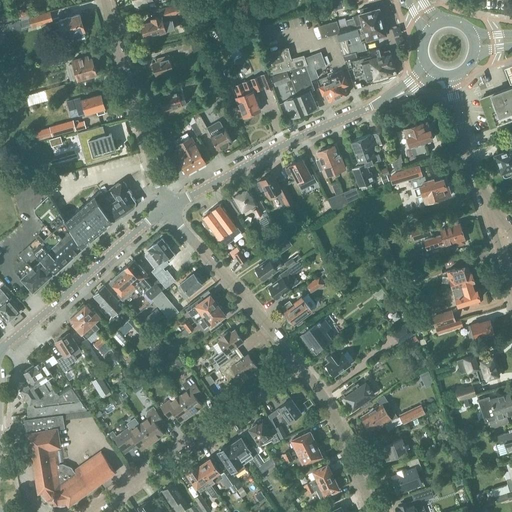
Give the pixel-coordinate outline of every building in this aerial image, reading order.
[(152,0),(134,0),(136,6),(137,5),(138,9),(149,6),(147,2),(153,1),(152,0)] [(272,16),(307,6),(305,0),(280,0),(269,3),(272,16)] [(343,8),(341,1),(325,5),(327,12),(343,8)] [(158,9),(160,16),(151,19),(152,21),(141,24),(145,38),(146,37),(147,42),(156,39),(154,34),(165,31),(165,30),(174,28),(172,19),(171,19),(170,15),(185,10),(182,2),(158,9)] [(346,21),(345,18),(336,20),(337,22),(318,28),(322,40),(337,35),(382,22),(378,9),(368,12),(367,7),(360,10),(361,14),(354,17),(354,19),(346,21)] [(58,17),(51,19),(49,12),(29,18),(29,17),(21,19),(22,23),(30,21),(32,28),(48,22),(49,23),(50,23),(52,23),(56,38),(75,33),(76,38),(84,36),(83,31),(84,30),(79,14),(59,19),(58,17)] [(0,23),(0,38),(4,38),(4,36),(22,31),(19,21),(5,25),(4,23),(0,24),(0,23)] [(337,35),(344,56),(355,53),(363,51),(360,41),(378,36),(379,39),(383,38),(382,35),(385,34),(382,22),(337,35)] [(219,41),(227,39),(224,28),(212,31),(214,39),(218,38),(219,41)] [(190,39),(194,54),(201,52),(198,37),(190,39)] [(291,59),(288,47),(265,53),(271,74),(287,69),(293,67),(305,64),(303,58),(305,57),(304,55),(291,59)] [(349,74),(393,62),(390,49),(380,52),(379,48),(369,51),(370,55),(357,59),(355,53),(344,56),(343,57),(349,74)] [(305,64),(311,79),(318,77),(314,68),(325,65),(320,51),(305,57),(303,58),(305,64)] [(156,77),(173,72),(168,55),(155,59),(156,61),(151,63),(156,77)] [(73,81),(96,75),(91,58),(88,59),(87,56),(71,60),(72,64),(68,65),(73,81)] [(393,62),(349,74),(355,89),(389,78),(389,77),(397,75),(393,62)] [(293,67),(287,69),(291,80),(297,96),(305,113),(319,107),(317,101),(314,102),(310,91),(314,89),(310,80),(311,79),(305,64),(293,67)] [(229,68),(221,70),(224,79),(232,76),(229,68)] [(329,75),(339,98),(345,96),(345,94),(348,93),(345,85),(348,84),(342,69),(329,75)] [(291,80),(289,80),(285,71),(271,77),(275,86),(286,82),(293,98),(285,101),(291,117),(304,112),(304,113),(305,113),(297,96),(291,80)] [(267,72),(261,75),(267,91),(274,88),(267,72)] [(339,98),(329,75),(317,80),(323,94),(325,93),(328,101),(331,99),(333,100),(339,98)] [(243,116),(259,110),(257,103),(260,102),(257,95),(254,96),(252,92),(263,88),(259,76),(241,83),(234,86),(238,97),(236,97),(239,107),(235,109),(238,117),(242,115),(243,116)] [(170,85),(171,91),(182,88),(180,82),(170,85)] [(33,104),(67,95),(64,84),(26,96),(29,106),(31,105),(33,104)] [(511,86),(481,99),(491,127),(511,118),(511,86)] [(182,88),(171,91),(172,93),(159,96),(164,111),(182,105),(186,104),(182,88)] [(100,94),(82,100),(77,101),(77,98),(66,101),(69,111),(76,109),(79,116),(96,110),(97,115),(104,113),(103,108),(104,108),(100,94)] [(207,127),(200,115),(194,119),(202,134),(208,130),(211,135),(210,136),(218,150),(232,142),(224,128),(221,123),(219,123),(216,125),(215,123),(207,127)] [(72,121),(73,124),(72,124),(74,132),(86,129),(83,121),(79,122),(78,120),(72,121)] [(427,122),(405,129),(411,148),(413,156),(427,151),(424,143),(423,141),(432,138),(427,122)] [(103,126),(78,133),(78,135),(84,133),(91,156),(85,158),(86,164),(111,157),(110,152),(116,150),(113,140),(107,141),(105,135),(103,126)] [(54,136),(51,127),(35,132),(37,141),(54,136)] [(367,136),(352,142),(359,162),(360,162),(371,158),(373,163),(381,160),(379,154),(375,156),(372,149),(374,149),(373,146),(371,147),(371,145),(374,144),(375,144),(377,144),(386,141),(382,131),(373,134),(373,135),(367,138),(367,136)] [(180,136),(181,137),(198,166),(205,162),(198,149),(201,147),(197,141),(194,142),(191,137),(190,137),(187,132),(180,136)] [(198,166),(181,137),(173,141),(179,153),(177,154),(187,173),(198,166)] [(337,145),(327,148),(331,157),(328,157),(334,172),(336,176),(340,174),(338,171),(345,169),(339,154),(340,154),(337,145)] [(331,157),(327,148),(317,152),(319,157),(316,159),(320,170),(324,168),(326,175),(334,172),(328,157),(331,157)] [(511,149),(496,155),(502,173),(503,172),(505,176),(506,177),(511,176),(511,175),(511,173),(511,169),(511,168),(511,149)] [(392,160),(395,170),(402,168),(400,163),(402,162),(400,157),(392,160)] [(361,165),(354,168),(360,185),(373,180),(370,172),(369,173),(366,166),(373,164),(373,163),(371,158),(360,162),(361,165)] [(289,167),(285,169),(288,175),(292,173),(299,186),(301,190),(317,182),(312,173),(310,175),(301,159),(295,162),(294,161),(290,163),(290,164),(288,165),(289,167)] [(419,175),(422,175),(419,165),(397,172),(390,177),(392,184),(413,177),(419,175)] [(413,177),(413,179),(411,180),(418,204),(425,202),(425,203),(450,195),(448,186),(445,187),(442,179),(434,181),(433,178),(426,181),(424,176),(419,177),(419,175),(413,177)] [(55,176),(44,179),(46,189),(58,185),(55,176)] [(268,176),(257,183),(261,191),(264,189),(269,197),(275,193),(278,199),(281,197),(287,208),(287,209),(295,204),(285,185),(280,188),(274,177),(270,179),(268,176)] [(95,196),(111,219),(114,220),(119,216),(120,217),(134,207),(134,206),(134,202),(135,202),(131,196),(132,196),(131,194),(131,193),(129,190),(128,190),(125,186),(126,185),(124,183),(123,182),(122,181),(117,184),(115,182),(102,191),(101,190),(95,196)] [(347,205),(361,199),(357,187),(342,192),(347,205)] [(242,211),(255,204),(247,188),(234,196),(242,211)] [(334,190),(336,195),(327,198),(328,200),(333,210),(347,205),(342,192),(342,193),(340,188),(334,190)] [(61,214),(50,196),(37,208),(36,209),(35,210),(35,211),(36,212),(36,213),(37,214),(59,240),(73,256),(74,255),(75,256),(80,251),(79,250),(82,248),(66,223),(66,221),(61,214)] [(111,219),(95,196),(66,221),(66,223),(82,248),(111,223),(111,219)] [(326,213),(333,209),(328,200),(321,203),(326,213)] [(220,204),(212,210),(230,234),(233,238),(241,232),(237,226),(220,204)] [(263,214),(259,208),(253,211),(257,218),(263,214)] [(230,234),(212,210),(203,217),(220,239),(225,246),(233,239),(233,240),(234,239),(233,238),(230,234)] [(453,247),(465,243),(463,239),(465,239),(460,224),(440,230),(442,235),(425,241),(427,248),(437,245),(437,246),(441,245),(441,246),(451,242),(453,247)] [(405,233),(407,237),(413,235),(414,241),(432,235),(429,225),(405,233)] [(247,230),(242,234),(252,247),(257,243),(247,230)] [(280,235),(284,241),(289,238),(285,232),(280,235)] [(39,233),(36,236),(41,242),(42,241),(63,265),(66,262),(67,264),(71,260),(70,258),(73,256),(59,240),(57,242),(50,234),(44,239),(39,233)] [(159,281),(165,288),(175,280),(167,270),(165,271),(163,268),(168,263),(165,259),(167,258),(169,260),(175,256),(173,254),(173,253),(162,238),(147,249),(150,253),(145,256),(155,269),(152,271),(160,280),(159,281)] [(288,239),(275,249),(279,254),(292,245),(288,239)] [(42,241),(41,242),(37,246),(38,247),(33,251),(53,273),(55,272),(56,273),(61,269),(59,268),(63,265),(42,241)] [(53,273),(41,259),(40,260),(31,249),(21,257),(26,262),(15,272),(33,292),(53,273)] [(243,267),(249,264),(240,251),(235,254),(243,267)] [(298,254),(293,258),(293,257),(285,263),(288,268),(299,260),(296,262),(296,261),(300,258),(298,254)] [(149,276),(134,260),(118,274),(124,282),(125,281),(126,283),(130,279),(137,286),(136,287),(141,293),(151,285),(145,279),(149,276)] [(263,280),(277,270),(283,266),(279,260),(272,265),(269,260),(255,270),(263,280)] [(299,260),(288,268),(279,274),(282,278),(268,287),(276,298),(298,283),(299,281),(293,274),(303,267),(299,260)] [(419,271),(422,279),(443,273),(440,264),(419,271)] [(453,288),(471,282),(474,281),(471,273),(470,274),(467,265),(448,271),(453,288)] [(124,282),(118,274),(110,281),(119,292),(117,293),(125,301),(130,296),(133,299),(137,296),(133,290),(136,287),(137,286),(130,279),(126,283),(125,281),(124,282)] [(185,299),(202,285),(193,274),(177,287),(181,292),(180,293),(185,299)] [(326,283),(321,275),(306,285),(311,293),(326,283)] [(159,281),(155,284),(145,293),(151,300),(152,299),(162,291),(165,288),(159,281)] [(371,287),(373,290),(376,291),(379,289),(379,286),(378,283),(374,282),(371,284),(371,287)] [(471,282),(453,288),(459,306),(470,302),(471,307),(479,304),(478,299),(479,299),(477,291),(474,292),(471,282)] [(119,301),(118,301),(104,286),(94,295),(108,311),(108,310),(112,314),(110,320),(124,336),(133,327),(157,353),(160,351),(144,330),(132,317),(132,316),(123,307),(124,306),(119,301)] [(396,303),(405,297),(399,289),(390,295),(396,303)] [(162,291),(152,299),(169,319),(179,311),(162,291)] [(286,312),(293,323),(295,322),(296,323),(298,323),(301,321),(301,320),(300,318),(310,310),(316,305),(308,294),(302,298),(301,298),(295,303),(296,304),(293,306),(289,301),(282,306),(286,312)] [(216,300),(214,300),(210,295),(203,300),(201,297),(196,301),(196,302),(196,304),(194,303),(193,303),(186,308),(195,321),(197,320),(204,315),(203,315),(219,304),(216,300)] [(0,317),(0,318),(2,316),(7,322),(19,312),(13,305),(15,303),(11,298),(0,307),(0,317)] [(94,310),(92,312),(86,304),(78,311),(95,331),(105,322),(94,310)] [(204,315),(197,320),(204,328),(207,326),(210,330),(213,328),(211,325),(224,315),(221,310),(221,308),(219,304),(203,315),(204,315)] [(148,330),(164,316),(157,308),(141,322),(148,330)] [(435,328),(456,321),(452,310),(432,317),(435,328)] [(95,331),(78,311),(70,318),(74,322),(72,324),(86,339),(95,331)] [(324,318),(311,327),(302,334),(314,351),(331,338),(326,331),(331,328),(324,318)] [(461,319),(456,321),(435,328),(438,334),(463,326),(461,319)] [(489,320),(478,323),(478,322),(469,325),(470,329),(468,333),(470,338),(473,339),(494,333),(493,333),(495,330),(494,326),(491,325),(489,320)] [(185,329),(191,325),(188,321),(182,325),(185,329)] [(392,333),(400,344),(414,335),(406,324),(392,333)] [(194,329),(191,325),(185,329),(188,333),(194,329)] [(128,342),(116,329),(111,333),(123,347),(128,342)] [(218,354),(213,358),(216,363),(215,364),(214,365),(217,368),(219,367),(229,360),(225,355),(243,342),(235,329),(228,334),(226,332),(221,336),(222,338),(217,342),(212,346),(218,354)] [(81,351),(79,347),(70,333),(55,342),(64,356),(71,351),(74,356),(81,351)] [(415,335),(405,342),(410,348),(419,342),(415,335)] [(106,342),(101,337),(92,345),(103,356),(111,348),(106,342)] [(157,337),(153,340),(158,347),(162,343),(157,337)] [(81,342),(97,367),(102,363),(86,339),(81,342)] [(331,360),(326,365),(334,376),(339,372),(341,374),(345,370),(344,368),(351,363),(342,352),(339,354),(336,349),(327,355),(331,360)] [(175,357),(171,351),(165,356),(169,361),(175,357)] [(113,354),(104,360),(110,368),(118,363),(115,358),(113,354)] [(229,360),(219,367),(229,380),(236,375),(239,380),(244,376),(246,377),(251,373),(250,371),(257,366),(248,354),(236,363),(232,357),(229,360)] [(493,357),(481,360),(481,361),(478,362),(476,354),(468,357),(472,371),(476,370),(480,382),(499,376),(493,357)] [(43,361),(34,367),(35,367),(34,367),(38,374),(37,374),(41,382),(43,381),(47,388),(49,392),(54,390),(58,394),(54,388),(48,379),(53,376),(48,368),(57,361),(54,355),(43,362),(43,361)] [(175,361),(174,363),(177,367),(178,366),(180,368),(186,363),(181,356),(175,361)] [(425,358),(416,364),(419,369),(428,363),(425,358)] [(34,367),(33,365),(23,372),(30,383),(20,389),(30,405),(26,407),(28,419),(62,415),(86,412),(88,409),(72,385),(58,394),(54,390),(49,392),(47,388),(43,381),(41,382),(37,374),(38,374),(34,367),(35,367),(34,367)] [(434,383),(428,371),(420,375),(426,387),(434,383)] [(101,375),(91,381),(101,397),(111,391),(101,375)] [(187,391),(179,396),(192,414),(204,406),(198,398),(204,394),(195,382),(191,377),(182,384),(187,391)] [(125,380),(118,383),(120,387),(121,389),(128,385),(127,383),(125,380)] [(472,382),(455,388),(459,402),(463,400),(467,399),(476,396),(472,382)] [(358,383),(343,393),(353,408),(354,408),(354,407),(358,404),(361,409),(372,402),(371,402),(368,398),(373,394),(372,394),(370,390),(371,390),(369,387),(368,387),(366,384),(366,383),(361,387),(358,383)] [(131,388),(129,385),(119,393),(123,399),(128,396),(125,392),(131,388)] [(511,398),(511,399),(509,394),(490,400),(494,415),(488,417),(491,428),(508,423),(506,416),(511,413),(511,398)] [(381,405),(361,417),(364,421),(364,423),(366,427),(368,427),(371,432),(396,416),(383,395),(377,399),(381,405)] [(192,414),(179,396),(168,404),(166,402),(160,406),(169,418),(175,414),(181,422),(192,414)] [(291,399),(279,407),(285,415),(281,417),(286,424),(299,414),(295,409),(297,407),(291,399)] [(404,423),(425,413),(421,405),(400,415),(404,423)] [(147,418),(140,423),(153,441),(163,434),(157,425),(160,422),(163,425),(165,422),(153,406),(147,411),(145,416),(147,418)] [(62,415),(28,419),(24,419),(27,433),(26,433),(29,453),(32,452),(37,483),(38,493),(41,492),(42,495),(44,498),(47,499),(49,501),(55,504),(58,504),(60,505),(64,504),(67,502),(68,505),(77,499),(115,471),(101,451),(73,471),(71,468),(63,464),(59,465),(56,448),(61,447),(57,429),(64,428),(62,415)] [(273,427),(269,430),(262,420),(257,424),(257,423),(249,428),(259,443),(261,442),(262,445),(272,440),(273,443),(280,440),(279,439),(274,428),(273,427)] [(153,441),(140,423),(132,429),(130,426),(120,433),(121,434),(114,439),(124,453),(134,446),(134,445),(136,443),(141,449),(153,441)] [(281,424),(274,428),(279,439),(286,436),(281,424)] [(511,430),(497,435),(499,443),(504,442),(507,453),(511,451),(511,430)] [(310,431),(292,440),(298,452),(316,444),(313,438),(313,436),(312,434),(311,433),(310,431)] [(398,453),(406,450),(401,437),(393,441),(394,442),(381,447),(386,460),(399,456),(398,453)] [(241,438),(230,445),(242,464),(253,457),(249,451),(241,438)] [(242,464),(230,445),(229,444),(218,452),(227,465),(222,469),(236,489),(241,486),(233,475),(244,468),(242,464)] [(316,444),(298,452),(301,456),(296,458),(300,465),(304,463),(304,464),(321,456),(320,454),(321,452),(320,450),(318,449),(316,444)] [(291,456),(284,459),(277,462),(279,467),(293,460),(291,456)] [(407,462),(410,470),(393,476),(398,491),(407,488),(409,494),(425,488),(423,481),(420,482),(416,471),(422,469),(418,457),(407,462)] [(210,459),(199,467),(211,485),(215,483),(211,477),(219,472),(210,459)] [(319,462),(304,470),(306,475),(314,471),(317,479),(309,482),(309,483),(304,485),(306,489),(333,477),(327,464),(321,467),(319,462)] [(198,466),(187,474),(193,482),(193,484),(194,486),(195,486),(199,492),(201,492),(206,488),(208,492),(210,492),(213,497),(217,494),(211,485),(199,467),(198,466)] [(224,472),(218,475),(226,487),(228,486),(232,491),(236,489),(222,469),(224,472)] [(307,490),(304,492),(306,496),(309,495),(309,494),(316,491),(320,498),(339,489),(333,477),(306,489),(307,490)] [(507,492),(511,490),(511,477),(506,480),(507,484),(492,489),(492,490),(486,492),(488,498),(499,495),(507,492)] [(176,511),(182,506),(183,508),(188,505),(173,483),(162,490),(176,511)] [(254,495),(259,502),(265,498),(260,491),(254,495)] [(499,495),(501,501),(509,499),(507,493),(507,492),(499,495)] [(208,511),(210,510),(200,496),(195,499),(198,503),(195,505),(199,511),(208,511)] [(138,507),(141,511),(157,511),(155,508),(154,509),(148,500),(138,507)] [(415,511),(414,509),(415,508),(413,502),(408,503),(408,502),(399,505),(400,509),(396,510),(396,511),(415,511)]
